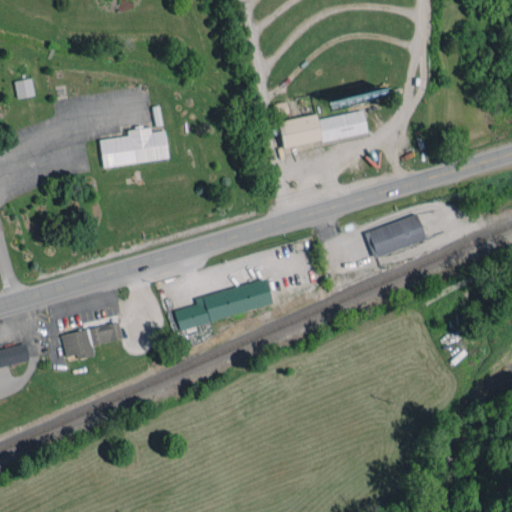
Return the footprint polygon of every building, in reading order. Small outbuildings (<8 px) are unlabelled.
[(33,94),(30,77),(13,80),(16,98),(33,94)] [(366,131),(362,109),(316,118),(315,113),(276,121),(281,147),(366,131)] [(102,165),(167,158),(164,130),(150,131),(149,126),(126,129),(126,135),(99,138),(102,165)] [(373,255),(425,240),(417,213),(365,229),(373,255)] [(194,296),(195,303),(173,309),(178,327),(271,305),(265,279),(194,296)] [(121,338),(118,322),(61,332),(65,356),(76,354),(76,358),(93,355),(91,344),(121,338)] [(0,366),(28,359),(24,342),(0,348),(0,366)]
